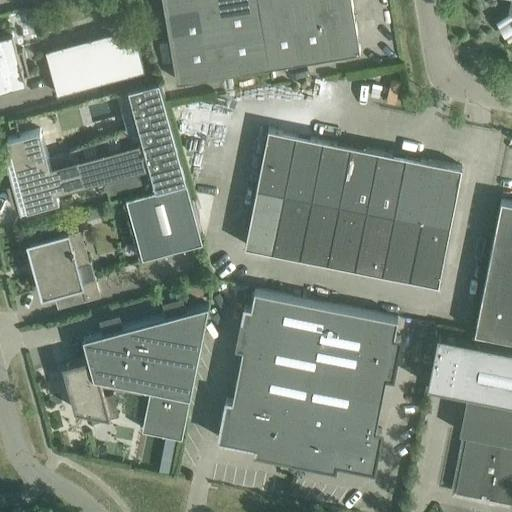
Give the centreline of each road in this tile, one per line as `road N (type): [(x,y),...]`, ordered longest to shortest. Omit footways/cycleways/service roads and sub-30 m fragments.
road 1 (unknown): [(447,78),(418,130),(404,135),(281,116),(251,124),(223,233),(235,257),(431,304),(452,279),(470,89)]
road 2 (unclassified): [(95,511),(20,456),(0,385)]
road 3 (unclassified): [(511,97),(447,78),(428,0)]
